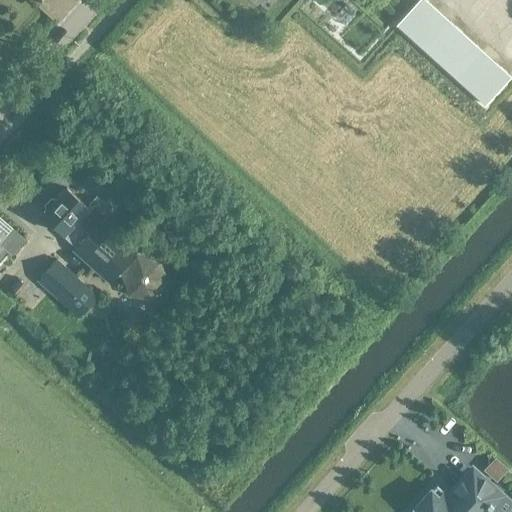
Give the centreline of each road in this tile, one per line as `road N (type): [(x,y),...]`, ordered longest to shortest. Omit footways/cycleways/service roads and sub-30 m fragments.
road 1 (unclassified): [(511,286),(311,511)]
road 2 (tertiary): [(0,116),(103,0)]
